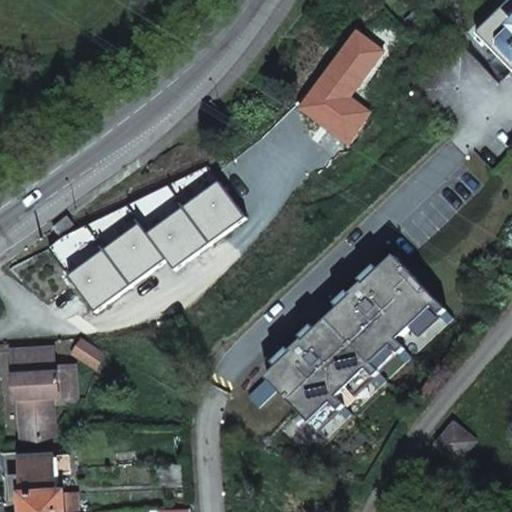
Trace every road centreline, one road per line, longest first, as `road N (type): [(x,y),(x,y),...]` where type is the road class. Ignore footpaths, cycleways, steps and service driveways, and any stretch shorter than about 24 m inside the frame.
road 1 (residential): [(215,511),(207,431),(249,347),(388,226),(478,131)]
road 2 (tertiary): [(0,201),(181,65),(235,0)]
